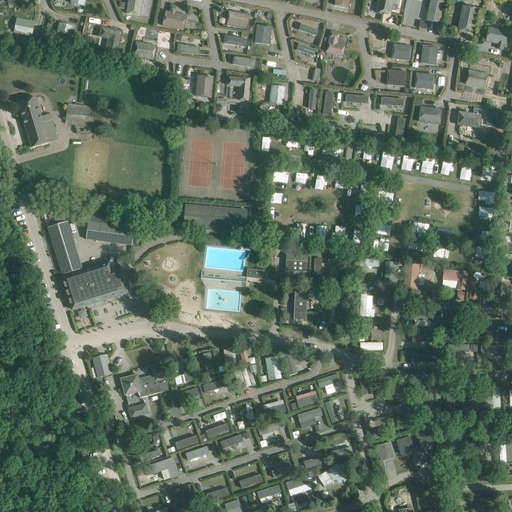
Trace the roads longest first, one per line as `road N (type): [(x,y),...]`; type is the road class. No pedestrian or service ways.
road 1 (unclassified): [(74,345),(0,120)]
road 2 (track): [(126,511),(74,345)]
